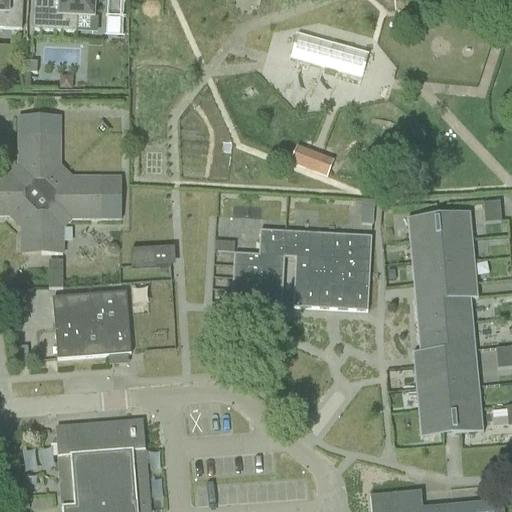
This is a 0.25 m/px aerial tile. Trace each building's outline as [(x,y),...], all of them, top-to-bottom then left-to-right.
[(0,0),(0,31),(20,32),(22,0),(0,0)] [(32,0),(31,33),(76,34),(76,19),(93,20),(93,6),(98,6),(98,0),(32,0)] [(296,37),(289,61),(360,81),(367,56),(296,37)] [(36,76),(36,64),(24,64),(23,75),(36,76)] [(120,181),(101,181),(69,181),(58,170),(58,119),(18,119),(18,170),(9,178),(0,177),(0,218),(10,219),(20,230),(20,249),(40,249),(40,257),(61,257),(61,230),(69,222),(120,222),(120,181)] [(295,150),(289,165),(302,170),(308,155),(295,150)] [(319,159),(313,174),(326,179),(332,164),(319,159)] [(416,245),(422,305),(426,354),(411,356),(419,441),(421,441),(421,437),(450,435),(451,438),(482,435),(480,411),(472,412),(466,352),(474,352),(469,302),(477,301),(469,215),(467,216),(467,219),(438,222),(437,218),(406,221),(408,246),(416,245)] [(233,257),(230,307),(281,310),(283,261),(294,261),(292,310),(366,314),(370,240),(259,233),(258,248),(257,258),(244,257),(233,257)] [(107,249),(107,252),(107,255),(110,257),(112,257),(115,256),(117,254),(117,252),(117,249),(114,247),(112,246),(109,247),(107,249)] [(169,282),(168,251),(126,252),(127,269),(118,270),(118,283),(169,282)] [(47,271),(47,292),(61,292),(61,271),(47,271)] [(56,362),(129,357),(125,296),(51,301),(56,362)] [(60,511),(148,511),(142,425),(54,431),(60,511)] [(502,511),(502,503),(421,511),(420,495),(369,499),(369,511),(502,511)]
